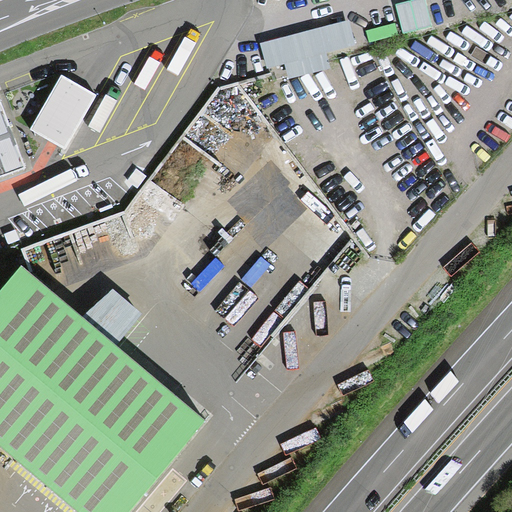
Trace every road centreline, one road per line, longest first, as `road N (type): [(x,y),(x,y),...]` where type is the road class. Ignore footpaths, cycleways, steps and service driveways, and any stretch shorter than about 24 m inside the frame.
road 1 (residential): [(203,511),(511,166)]
road 2 (motorway): [(511,330),(348,511)]
road 3 (motorway): [(425,511),(511,415)]
